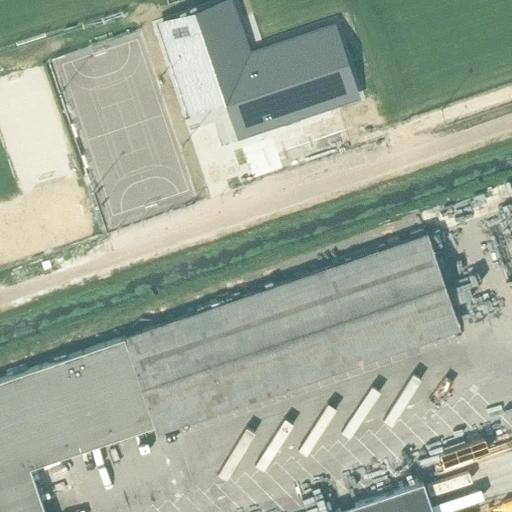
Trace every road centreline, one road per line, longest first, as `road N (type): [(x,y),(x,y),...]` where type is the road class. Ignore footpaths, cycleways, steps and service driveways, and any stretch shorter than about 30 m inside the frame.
road 1 (unclassified): [(0,298),(511,123)]
road 2 (unknown): [(100,511),(88,465),(426,346),(479,346),(511,368)]
road 3 (unknown): [(183,511),(511,415)]
